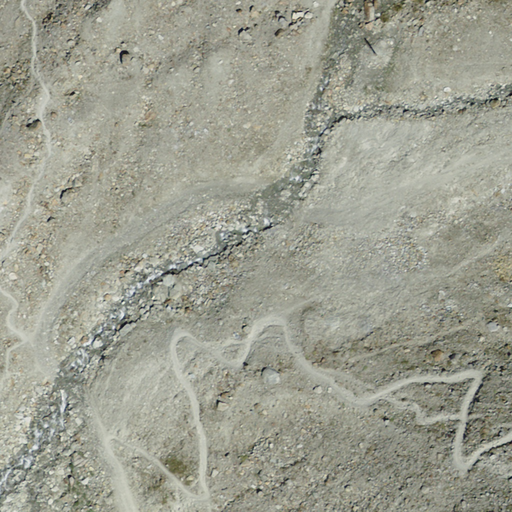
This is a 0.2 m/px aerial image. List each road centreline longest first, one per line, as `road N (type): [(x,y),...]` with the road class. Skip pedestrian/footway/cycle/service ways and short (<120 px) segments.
road 1 (track): [(37,342),(65,276),(123,221),(203,174),(261,182),(310,213),(366,215),(511,149)]
road 2 (track): [(110,488),(75,386),(37,342)]
